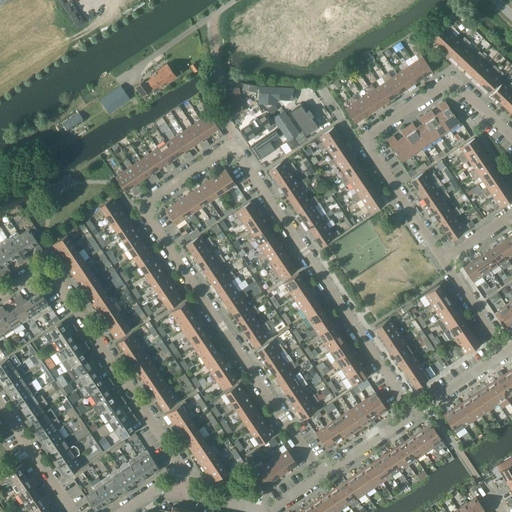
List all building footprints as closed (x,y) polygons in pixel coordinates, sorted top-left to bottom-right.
[(436,42),(452,25),(450,23),(446,27),(441,22),(429,35),(436,42)] [(444,49),(456,36),(451,32),(455,28),(452,25),(436,42),(444,49)] [(451,56),(467,39),(464,36),(461,40),(456,36),(444,49),(451,56)] [(459,63),(471,50),(466,46),(470,42),(467,39),(451,56),(459,63)] [(400,42),(393,47),(395,51),(398,52),(404,48),(400,42)] [(389,49),(384,52),(387,57),(392,54),(389,49)] [(467,70),(482,53),(479,50),(475,54),(471,50),(459,63),(467,70)] [(414,62),(423,77),(432,71),(422,56),(422,57),(419,52),(415,54),(418,59),(414,62)] [(474,77),(486,64),(481,60),(485,56),(482,53),(467,70),(474,77)] [(363,59),(367,65),(371,62),(367,57),(363,59)] [(367,65),(363,59),(359,62),(362,68),(367,65)] [(423,77),(414,62),(408,66),(405,61),(402,63),(415,82),(423,77)] [(194,72),(199,68),(194,62),(189,66),(194,72)] [(158,88),(175,75),(166,63),(150,75),(151,77),(147,81),(152,89),(157,85),(158,88)] [(415,82),(402,63),(398,66),(401,70),(396,74),(406,88),(415,82)] [(482,84),(497,67),(494,64),(490,68),(486,64),(474,77),(482,84)] [(497,67),(482,84),(489,91),(501,78),(496,74),(500,70),(497,67)] [(406,88),(396,74),(391,77),(388,73),(385,75),(398,94),(406,88)] [(398,94),(385,75),(381,77),(385,82),(379,85),(389,100),(398,94)] [(135,86),(142,96),(150,90),(143,80),(135,86)] [(499,101),(511,87),(511,81),(509,86),(504,81),(492,93),(499,101)] [(341,86),(338,82),(332,85),(335,90),(341,86)] [(255,92),(256,85),(244,83),(243,90),(255,92)] [(389,100),(379,85),(374,89),(371,84),(368,86),(381,105),(389,100)] [(381,105),(368,86),(365,89),(368,93),(362,97),(372,111),(381,105)] [(119,87),(102,100),(110,112),(128,100),(119,87)] [(292,88),(260,87),(259,102),(278,103),(278,99),(292,99),(292,88)] [(507,108),(511,101),(511,87),(499,101),(507,108)] [(238,103),(243,102),(241,92),(236,92),(236,90),(228,91),(231,113),(239,112),(238,103)] [(372,111),(362,97),(358,100),(354,95),(351,98),(364,117),(372,111)] [(364,117),(351,98),(348,100),(351,105),(345,108),(355,123),(364,117)] [(438,113),(450,130),(460,123),(445,101),(438,105),(442,110),(438,113)] [(274,103),(266,109),(270,115),(278,109),(274,103)] [(299,108),(291,113),(308,135),(317,129),(311,121),(314,119),(309,112),(306,114),(299,108)] [(450,130),(438,113),(435,115),(431,110),(426,114),(441,137),(450,130)] [(273,118),(288,141),(299,133),(283,111),(273,118)] [(200,119),(210,134),(219,128),(209,114),(200,119)] [(258,118),(256,114),(249,119),(251,123),(241,130),(248,140),(272,124),(265,114),(258,118)] [(441,137),(426,114),(420,118),(423,123),(419,126),(431,143),(441,137)] [(192,125),(202,140),(210,134),(200,119),(192,125)] [(431,143),(419,126),(416,128),(413,123),(407,127),(422,149),(431,143)] [(202,140),(192,125),(183,131),(193,145),(202,140)] [(320,148),(339,135),(333,126),(319,136),(323,142),(318,145),(320,148)] [(422,149),(407,127),(401,131),(404,136),(401,138),(412,156),(422,149)] [(281,136),(280,135),(276,129),(251,145),(261,159),(275,149),(271,142),(281,136)] [(175,137),(184,151),(193,145),(183,131),(175,137)] [(307,139),(304,135),(302,132),(295,138),(299,144),(307,139)] [(339,135),(320,148),(322,151),(327,148),(330,153),(345,143),(339,135)] [(412,156),(401,138),(397,141),(394,136),(387,140),(402,162),(412,156)] [(184,151),(175,137),(166,142),(176,157),(184,151)] [(461,159),(480,146),(474,137),(460,147),(463,153),(459,156),(461,159)] [(158,148),(167,163),(176,157),(166,142),(158,148)] [(345,143),(330,153),(334,159),(329,162),(331,165),(350,152),(345,143)] [(471,164),(486,155),(480,146),(461,159),(463,162),(468,159),(471,164)] [(167,163),(158,148),(149,154),(159,168),(167,163)] [(310,148),(305,151),(308,157),(313,154),(310,148)] [(350,152),(331,165),(333,168),(338,165),(342,170),(356,161),(350,152)] [(140,160),(150,174),(159,168),(149,154),(140,160)] [(472,176),(491,163),(486,155),(471,164),(475,170),(470,173),(472,176)] [(315,156),(310,159),(313,164),(318,161),(315,156)] [(150,174),(140,160),(132,165),(142,180),(150,174)] [(275,178),(294,165),(292,162),(287,166),(283,160),(269,170),(275,178)] [(356,161),(342,170),(345,176),(341,179),(343,182),(362,169),(356,161)] [(483,181),(497,172),(491,163),(472,176),(474,179),(479,176),(483,181)] [(123,171),(133,186),(142,180),(132,165),(123,171)] [(280,187),(295,177),(291,172),(296,169),(294,165),(275,178),(280,187)] [(217,175),(227,189),(235,184),(225,169),(217,175)] [(362,169),(343,182),(345,185),(350,182),(353,187),(368,178),(362,169)] [(416,189),(436,176),(433,173),(429,176),(425,170),(411,180),(416,189)] [(133,186),(123,171),(115,177),(124,191),(133,186)] [(503,180),(497,172),(483,181),(486,187),(481,190),(484,193),(503,180)] [(317,174),(313,176),(319,185),(323,183),(317,174)] [(208,181),(218,195),(227,189),(217,175),(208,181)] [(422,197),(437,188),(433,183),(438,179),(436,176),(416,189),(422,197)] [(286,195),(305,182),(303,179),(298,183),(295,177),(280,187),(286,195)] [(368,178),(353,187),(357,193),(352,196),(354,199),(373,186),(368,178)] [(455,190),(459,187),(454,179),(450,182),(455,190)] [(494,199),(509,189),(503,180),(484,193),(486,196),(491,193),(494,199)] [(218,195),(208,181),(200,186),(209,201),(218,195)] [(292,204),(306,194),(303,189),(307,186),(305,182),(286,195),(292,204)] [(191,192),(201,207),(209,201),(200,186),(191,192)] [(373,186),(354,199),(356,202),(361,199),(365,205),(379,195),(373,186)] [(428,206),(447,194),(445,190),(440,193),(437,188),(422,197),(428,206)] [(511,193),(509,189),(494,199),(498,204),(493,207),(495,210),(500,207),(511,199),(511,193)] [(201,207),(191,192),(182,198),(192,212),(201,207)] [(297,212),(317,200),(314,196),(310,199),(306,194),(292,204),(297,212)] [(434,214),(448,205),(444,200),(449,196),(447,194),(428,206),(434,214)] [(379,195),(365,205),(368,209),(363,213),(366,216),(370,213),(371,213),(385,203),(379,195)] [(105,215),(119,205),(114,197),(99,206),(105,215)] [(174,204),(184,218),(192,212),(182,198),(174,204)] [(303,221),(318,211),(314,206),(319,203),(317,200),(297,212),(303,221)] [(237,223),(256,210),(250,201),(236,211),(239,217),(235,220),(237,223)] [(184,218),(174,204),(165,209),(175,224),(184,218)] [(119,205),(105,215),(111,223),(125,214),(119,205)] [(439,223),(459,211),(456,207),(452,210),(448,205),(434,214),(439,223)] [(247,228),(262,218),(256,210),(237,223),(239,226),(244,223),(247,228)] [(309,230),(328,217),(326,213),(321,216),(318,211),(303,221),(309,230)] [(445,232),(460,222),(456,216),(461,213),(459,211),(439,223),(445,232)] [(116,232),(131,222),(125,214),(111,223),(116,232)] [(344,217),(350,227),(352,226),(345,216),(344,217)] [(315,238),(329,228),(325,223),(330,220),(328,217),(309,230),(315,238)] [(248,240),(267,227),(262,218),(247,228),(251,233),(246,237),(248,240)] [(131,222),(116,232),(122,240),(137,231),(131,222)] [(460,222),(445,232),(451,240),(465,231),(465,230),(470,227),(468,224),(463,227),(460,222)] [(19,235),(28,249),(33,245),(38,253),(43,250),(35,238),(40,235),(34,225),(29,229),(19,235)] [(259,245),(273,236),(267,227),(248,240),(250,243),(255,240),(259,245)] [(329,228),(315,238),(320,247),(335,237),(339,233),(337,230),(332,233),(329,228)] [(128,249),(142,239),(137,231),(122,240),(128,249)] [(28,249),(19,235),(17,232),(15,232),(9,236),(9,238),(8,238),(10,241),(24,262),(29,259),(23,252),(28,249)] [(58,253),(73,243),(67,234),(52,244),(58,253)] [(191,253),(211,240),(209,237),(204,240),(200,235),(186,244),(191,253)] [(260,257),(279,244),(273,236),(259,245),(262,250),(257,254),(260,257)] [(0,245),(1,247),(10,261),(15,257),(20,264),(24,262),(10,241),(8,238),(6,238),(0,242),(0,245)] [(134,258),(148,248),(142,239),(128,249),(134,258)] [(511,256),(511,247),(506,239),(497,244),(507,259),(508,259),(511,256)] [(211,240),(191,253),(197,262),(212,252),(208,247),(213,244),(211,240)] [(241,246),(238,240),(233,244),(237,249),(241,246)] [(64,261),(78,252),(73,243),(58,253),(64,261)] [(270,262),(285,253),(279,244),(260,257),(262,260),(267,257),(270,262)] [(489,250),(499,265),(502,269),(511,264),(508,259),(507,259),(497,244),(489,250)] [(0,264),(6,274),(11,271),(6,264),(10,261),(1,247),(0,245),(0,264)] [(139,266),(154,256),(148,248),(134,258),(139,266)] [(499,265),(489,250),(480,256),(491,270),(499,265)] [(78,252),(64,261),(70,270),(84,260),(78,252)] [(212,252),(197,262),(203,270),(222,257),(220,254),(215,257),(212,252)] [(271,274),(290,261),(285,253),(270,262),(274,267),(269,271),(271,274)] [(154,256),(139,266),(145,275),(160,265),(154,256)] [(491,270),(480,256),(472,261),(482,276),(491,270)] [(222,257),(203,270),(209,279),(223,269),(220,264),(224,261),(222,257)] [(75,278),(90,269),(84,260),(70,270),(75,278)] [(290,261),(271,274),(273,277),(278,274),(282,280),(296,270),(290,261)] [(482,276),(472,261),(463,267),(473,282),(482,276)] [(151,283),(165,273),(160,265),(145,275),(151,283)] [(90,269),(75,278),(81,287),(96,277),(90,269)] [(223,269),(209,279),(214,287),(234,274),(231,271),(227,274),(223,269)] [(165,273),(151,283),(157,292),(171,282),(165,273)] [(283,283),(289,292),(304,282),(298,273),(283,283)] [(234,274),(214,287),(220,296),(235,286),(231,281),(236,278),(234,274)] [(87,296),(101,286),(96,277),(81,287),(87,296)] [(162,300),(177,291),(171,282),(157,292),(162,300)] [(295,300),(310,290),(304,282),(289,292),(295,300)] [(34,295),(31,298),(40,311),(42,315),(52,309),(35,284),(31,287),(35,292),(33,293),(34,295)] [(430,303),(445,293),(439,284),(424,294),(430,303)] [(101,286),(87,296),(93,304),(107,294),(101,286)] [(235,286),(220,296),(226,304),(245,292),(243,288),(238,291),(235,286)] [(310,290),(295,300),(301,309),(316,299),(310,290)] [(177,291),(162,300),(168,309),(183,299),(177,291)] [(245,292),(226,304),(232,313),(246,303),(243,298),(247,295),(245,292)] [(445,293),(430,303),(436,312),(451,302),(445,293)] [(17,297),(31,317),(34,321),(42,315),(40,311),(31,298),(27,300),(25,298),(24,299),(21,294),(17,297)] [(98,313),(113,303),(107,294),(93,304),(98,313)] [(12,310),(21,323),(31,317),(17,297),(14,299),(17,304),(15,305),(17,307),(12,310)] [(316,299),(301,309),(306,317),(321,307),(316,299)] [(176,321),(191,311),(185,302),(170,312),(176,321)] [(442,320),(457,310),(451,302),(436,312),(440,317),(442,320)] [(113,303),(98,313),(104,321),(119,312),(113,303)] [(246,303),(232,313),(237,322),(257,309),(254,305),(250,308),(246,303)] [(511,313),(506,305),(497,311),(508,327),(511,323),(511,313)] [(21,323),(12,310),(9,312),(7,310),(6,311),(3,306),(0,308),(0,310),(12,329),(21,323)] [(321,307),(306,317),(312,326),(327,316),(321,307)] [(257,309),(237,322),(243,330),(258,320),(254,315),(259,312),(257,309)] [(12,329),(0,310),(0,329),(4,335),(12,329)] [(447,329),(462,319),(457,310),(442,320),(447,329)] [(191,311),(176,321),(182,329),(196,320),(191,311)] [(110,330),(124,320),(119,312),(104,321),(110,330)] [(318,334),(333,324),(327,316),(312,326),(318,334)] [(381,336),(396,326),(390,318),(375,328),(381,336)] [(453,337),(468,327),(462,319),(447,329),(443,331),(449,340),(453,337)] [(124,320),(110,330),(116,338),(130,329),(124,320)] [(188,338),(202,328),(196,320),(182,329),(188,338)] [(258,320),(243,330),(249,339),(268,326),(268,325),(267,324),(266,322),(261,325),(258,320)] [(276,321),(269,326),(271,329),(279,324),(276,321)] [(50,343),(54,340),(75,327),(72,322),(65,327),(61,322),(44,334),(50,343)] [(333,324),(318,334),(324,343),(339,333),(333,324)] [(268,326),(249,339),(255,347),(269,338),(265,332),(270,329),(268,326)] [(387,345),(401,335),(396,326),(381,336),(387,345)] [(60,350),(73,340),(70,335),(78,330),(75,327),(54,340),(60,350)] [(468,327),(453,337),(459,346),(474,336),(468,327)] [(202,328),(188,338),(193,347),(208,337),(202,328)] [(124,350),(138,341),(132,332),(118,342),(124,350)] [(339,333),(324,343),(329,351),(344,341),(339,333)] [(392,353),(407,343),(401,335),(387,345),(392,353)] [(474,336),(459,346),(465,355),(480,344),(474,336)] [(199,355),(214,345),(208,337),(193,347),(199,355)] [(73,340),(60,350),(56,352),(62,361),(66,358),(87,344),(84,340),(77,345),(73,340)] [(138,341),(124,350),(129,359),(144,349),(138,341)] [(263,359),(282,346),(280,343),(275,346),(271,341),(257,350),(263,359)] [(344,341),(329,351),(335,360),(350,350),(344,341)] [(33,354),(36,352),(30,343),(27,345),(33,354)] [(398,362),(413,352),(407,343),(392,353),(398,362)] [(72,367),(85,358),(82,353),(90,348),(87,344),(66,358),(62,361),(68,370),(72,367)] [(214,345),(199,355),(205,364),(219,354),(214,345)] [(282,346),(263,359),(268,368),(283,358),(279,353),(284,350),(282,346)] [(135,367),(150,358),(144,349),(129,359),(135,367)] [(341,368),(356,358),(350,350),(335,360),(341,368)] [(413,352),(398,362),(404,371),(419,360),(413,352)] [(0,376),(15,366),(20,363),(14,354),(9,357),(0,363),(0,376)] [(211,372),(225,363),(219,354),(205,364),(211,372)] [(85,358),(72,367),(78,376),(99,362),(96,358),(89,363),(85,358)] [(150,358),(135,367),(141,376),(156,366),(150,358)] [(283,358),(268,368),(274,376),(293,363),(291,360),(286,363),(283,358)] [(356,358),(341,368),(346,377),(361,367),(356,358)] [(410,379),(425,369),(419,360),(404,371),(410,379)] [(84,385),(98,376),(94,371),(102,366),(99,362),(78,376),(84,385)] [(225,363),(211,372),(216,381),(231,371),(225,363)] [(293,363),(274,376),(280,385),(294,375),(291,370),(296,367),(293,363)] [(8,384),(22,375),(15,366),(0,376),(0,377),(2,381),(5,379),(8,384)] [(147,385),(161,375),(156,366),(141,376),(147,385)] [(54,367),(50,369),(56,378),(60,375),(54,367)] [(361,367),(346,377),(352,386),(367,376),(361,367)] [(425,369),(410,379),(415,388),(430,378),(425,369)] [(48,370),(45,372),(48,377),(45,379),(48,384),(50,382),(54,379),(48,370)] [(231,371),(216,381),(222,390),(237,380),(231,371)] [(511,371),(508,374),(507,372),(503,375),(511,388),(511,371)] [(22,375),(8,384),(11,389),(9,391),(12,395),(27,384),(22,375)] [(62,375),(56,378),(62,387),(68,384),(62,375)] [(161,375),(147,385),(153,393),(167,383),(161,375)] [(294,375),(280,385),(286,393),(305,380),(303,377),(298,380),(294,375)] [(496,382),(507,398),(511,394),(511,388),(503,375),(500,377),(501,379),(496,382)] [(98,376),(84,385),(90,394),(111,380),(108,377),(101,382),(98,376)] [(59,389),(62,387),(56,378),(54,379),(50,382),(56,391),(59,389)] [(111,380),(90,394),(96,403),(110,394),(106,389),(114,384),(111,380)] [(291,402),(306,392),(302,387),(307,384),(305,380),(286,393),(291,402)] [(17,397),(20,402),(34,393),(36,391),(30,382),(27,384),(12,395),(14,399),(17,397)] [(507,398),(496,382),(491,386),(489,384),(486,386),(498,404),(501,408),(509,402),(506,398),(507,398)] [(69,383),(63,387),(68,394),(74,390),(69,383)] [(158,402),(173,392),(167,383),(153,393),(158,402)] [(230,401),(245,392),(239,383),(225,393),(230,401)] [(358,386),(353,389),(357,394),(361,391),(358,386)] [(479,394),(489,410),(498,404),(486,386),(483,389),(484,390),(479,394)] [(75,392),(69,396),(74,403),(80,399),(75,392)] [(173,392),(158,402),(164,410),(179,401),(173,392)] [(245,392),(230,401),(236,410),(251,400),(245,392)] [(306,392),(291,402),(297,410),(316,398),(314,394),(309,397),(306,392)] [(366,398),(377,414),(382,411),(383,413),(387,410),(375,392),(366,398)] [(24,413),(44,399),(40,393),(36,396),(34,393),(20,402),(23,407),(21,409),(24,413)] [(102,412),(123,398),(121,394),(113,399),(110,394),(96,403),(92,406),(98,415),(102,412)] [(469,398),(481,415),(489,410),(479,394),(474,397),(473,395),(469,398)] [(108,421),(122,412),(118,407),(126,402),(123,398),(102,412),(108,421)] [(316,398),(297,410),(303,419),(317,409),(314,404),(318,401),(316,398)] [(377,414),(366,398),(358,404),(370,422),(373,419),(372,418),(377,414)] [(462,405),(472,421),(481,415),(469,398),(466,400),(467,402),(462,405)] [(44,399),(24,413),(27,417),(29,415),(32,420),(46,411),(42,406),(47,403),(44,399)] [(242,419),(256,409),(251,400),(236,410),(242,419)] [(83,402),(76,407),(81,414),(88,409),(83,402)] [(333,403),(328,406),(332,412),(336,409),(333,403)] [(172,422),(187,412),(181,404),(166,414),(172,422)] [(350,410),(360,425),(365,422),(366,424),(370,422),(358,404),(350,410)] [(452,409),(464,427),(472,421),(462,405),(457,408),(456,407),(452,409)] [(36,431),(56,417),(50,408),(46,411),(32,420),(36,425),(33,427),(36,431)] [(256,409),(242,419),(248,427),(262,417),(256,409)] [(464,427),(452,409),(449,411),(450,413),(444,417),(455,433),(464,427)] [(360,425),(350,410),(341,415),(353,433),(356,431),(355,429),(360,425)] [(114,430),(135,416),(133,412),(125,417),(122,412),(108,421),(114,430)] [(178,431),(192,421),(187,412),(172,422),(178,431)] [(333,421),(343,437),(348,434),(350,435),(353,433),(341,415),(333,421)] [(135,416),(114,430),(121,440),(134,431),(131,425),(138,420),(135,416)] [(44,438),(58,429),(55,425),(59,421),(56,417),(36,431),(39,435),(41,433),(44,438)] [(253,436),(268,426),(262,417),(248,427),(253,436)] [(184,439),(198,430),(192,421),(178,431),(184,439)] [(343,437),(333,421),(324,427),(336,444),(339,442),(338,440),(343,437)] [(95,423),(89,426),(93,432),(98,428),(95,423)] [(434,447),(443,441),(432,425),(426,429),(425,427),(422,429),(431,442),(434,447)] [(268,426),(253,436),(259,445),(274,435),(268,426)] [(333,447),(336,444),(324,427),(315,433),(326,449),(331,445),(333,447)] [(58,429),(44,438),(48,443),(45,445),(48,449),(64,438),(58,429)] [(415,437),(426,453),(434,447),(431,442),(422,429),(418,432),(419,434),(415,437)] [(189,448),(204,438),(198,430),(184,439),(189,448)] [(105,437),(99,441),(105,450),(111,446),(105,437)] [(426,453),(415,437),(409,440),(408,439),(405,441),(417,458),(426,453)] [(57,456),(70,447),(64,438),(48,449),(51,453),(53,451),(57,456)] [(195,456),(210,447),(204,438),(189,448),(195,456)] [(275,438),(270,442),(274,447),(279,444),(275,438)] [(417,458),(405,441),(401,443),(403,445),(398,448),(409,464),(417,458)] [(58,463),(60,467),(79,454),(79,451),(76,447),(73,445),(70,447),(57,456),(60,461),(58,463)] [(201,465),(215,455),(210,447),(195,456),(201,465)] [(409,464),(398,448),(392,452),(391,450),(388,452),(400,470),(409,464)] [(160,469),(149,453),(146,449),(145,450),(144,450),(143,451),(140,453),(139,454),(138,455),(137,456),(139,459),(149,473),(154,470),(155,472),(160,469)] [(275,451),(288,470),(297,464),(287,449),(281,453),(278,449),(275,451)] [(288,470),(275,451),(272,453),(275,458),(270,461),(279,476),(288,470)] [(400,470),(388,452),(384,455),(386,456),(381,460),(391,475),(400,470)] [(500,478),(495,481),(498,485),(510,478),(511,477),(511,452),(510,454),(511,457),(497,465),(500,470),(505,479),(503,479),(500,478)] [(207,474),(221,464),(215,455),(201,465),(207,474)] [(76,456),(60,467),(63,471),(65,469),(69,475),(82,466),(76,456)] [(144,477),(149,473),(139,459),(137,456),(135,456),(134,456),(131,459),(130,460),(129,461),(128,462),(131,466),(141,481),(145,479),(144,477)] [(279,476),(270,461),(265,465),(261,460),(258,462),(271,481),(279,476)] [(391,475),(381,460),(375,463),(374,461),(371,464),(383,481),(391,475)] [(11,484),(25,475),(22,472),(24,470),(23,469),(28,466),(25,462),(5,475),(11,484)] [(137,484),(141,481),(131,466),(128,462),(127,463),(126,462),(124,463),(121,465),(120,466),(120,467),(119,468),(131,485),(136,482),(137,484)] [(271,481),(258,462),(255,464),(258,469),(252,473),(262,487),(271,481)] [(221,464),(207,474),(212,482),(227,472),(221,464)] [(363,471),(374,487),(383,481),(371,464),(367,466),(368,468),(363,471)] [(126,489),(131,485),(119,468),(118,468),(117,468),(116,469),(112,471),(111,472),(111,473),(110,474),(113,478),(123,493),(127,491),(126,489)] [(425,470),(418,475),(420,479),(428,474),(425,470)] [(374,487),(363,471),(358,475),(357,473),(354,475),(355,477),(366,493),(374,487)] [(119,496),(123,493),(113,478),(110,474),(101,480),(113,497),(118,494),(119,496)] [(25,475),(11,484),(17,493),(37,479),(35,477),(31,480),(30,478),(27,479),(25,475)] [(346,483),(357,499),(366,493),(355,477),(354,475),(350,477),(351,479),(346,483)] [(511,490),(511,489),(511,477),(510,478),(498,485),(500,489),(504,486),(505,483),(507,482),(511,490)] [(37,479),(17,493),(23,502),(37,493),(34,490),(36,488),(35,487),(40,483),(37,479)] [(95,490),(105,506),(109,503),(108,501),(113,497),(101,480),(92,486),(95,490)] [(357,499),(346,483),(341,486),(340,484),(337,487),(349,504),(357,499)] [(349,504),(337,487),(333,489),(335,491),(329,494),(340,510),(349,504)] [(105,506),(95,490),(86,496),(94,510),(100,506),(101,508),(105,506)] [(29,511),(50,498),(47,494),(43,497),(42,496),(39,497),(37,493),(23,502),(29,511)] [(337,511),(340,510),(329,494),(324,498),(323,496),(320,498),(329,511),(337,511)] [(485,511),(476,497),(466,503),(469,507),(472,511),(485,511)] [(29,511),(47,511),(49,511),(46,508),(48,506),(47,504),(52,501),(50,498),(29,511)] [(312,506),(316,511),(329,511),(320,498),(316,500),(317,502),(312,506)] [(472,511),(469,507),(466,503),(457,509),(458,511),(472,511)]
